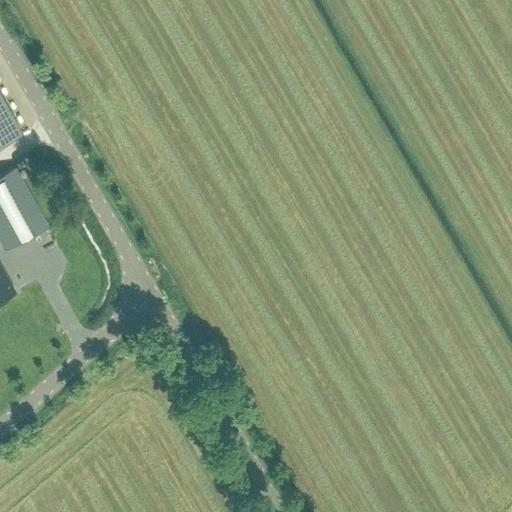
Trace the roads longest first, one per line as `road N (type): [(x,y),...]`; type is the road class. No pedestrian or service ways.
road 1 (unclassified): [(147,294),(0,39)]
road 2 (unclassified): [(279,511),(147,294)]
road 3 (unclassified): [(0,428),(147,294)]
